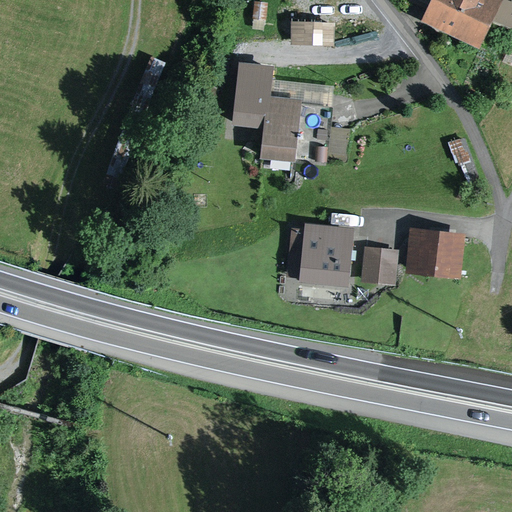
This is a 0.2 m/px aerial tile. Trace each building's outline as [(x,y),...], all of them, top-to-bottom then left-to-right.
[(477,0),(438,0),(430,18),(476,40),(491,7),(477,0)] [(511,5),(499,0),(493,16),(511,23),(511,5)] [(334,23),(291,22),(291,44),(334,45),(334,23)] [(340,36),(341,59),(376,57),(375,34),(340,36)] [(264,124),(261,155),(262,155),(271,70),(239,67),(233,121),(264,124)] [(271,70),(262,155),(322,161),(328,108),(269,101),(273,70),(271,70)] [(300,278),(348,283),(352,233),(294,228),(292,251),(303,252),(300,278)] [(411,234),(407,267),(459,272),(463,239),(411,234)] [(395,254),(362,250),(357,285),(391,289),(395,254)]
